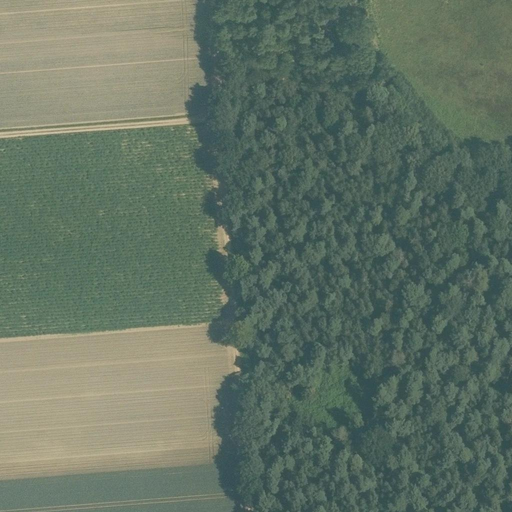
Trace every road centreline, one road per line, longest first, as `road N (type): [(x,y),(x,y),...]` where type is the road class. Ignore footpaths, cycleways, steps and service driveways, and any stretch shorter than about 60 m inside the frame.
road 1 (track): [(247,511),(214,0)]
road 2 (track): [(0,137),(190,122),(226,96)]
road 3 (track): [(342,22),(226,96)]
